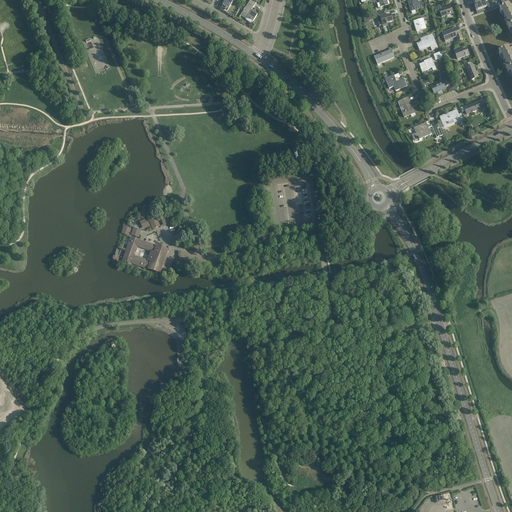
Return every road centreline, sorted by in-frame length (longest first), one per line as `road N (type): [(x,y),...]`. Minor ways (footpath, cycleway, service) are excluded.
road 1 (tertiary): [(499,511),(438,323)]
road 2 (tertiary): [(375,188),(318,111),(255,55)]
road 3 (unclassified): [(0,354),(171,318)]
road 4 (unclassified): [(171,318),(252,315),(332,329)]
road 5 (residential): [(493,82),(432,108),(399,39)]
road 6 (tertiary): [(387,192),(511,128)]
road 7 (tertiary): [(438,323),(408,240),(385,206)]
